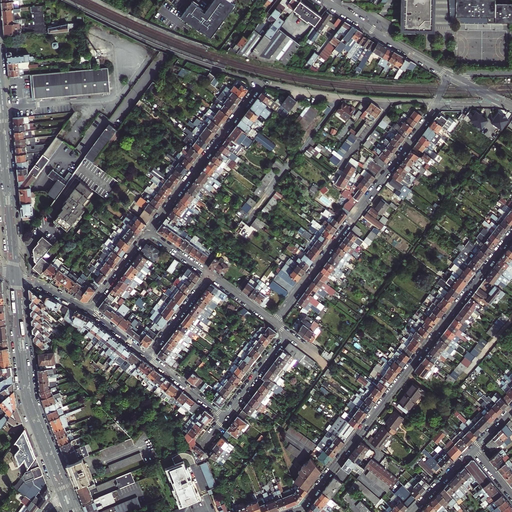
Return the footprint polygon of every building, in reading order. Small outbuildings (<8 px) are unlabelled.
[(2,7),(3,9),(19,8),(18,0),(17,0),(2,2),(2,7)] [(214,0),(212,3),(208,8),(206,11),(198,6),(196,5),(192,2),(190,5),(181,17),(185,20),(192,25),(193,26),(210,39),(211,38),(215,32),(218,28),(222,22),(231,11),(235,5),(232,3),(231,2),(232,0),(214,0)] [(299,0),(290,0),(289,2),(292,4),(288,9),(290,11),(289,12),(290,13),(294,8),(299,0)] [(315,23),(318,19),(321,15),(312,9),(313,7),(311,6),(310,5),(309,6),(301,0),(299,0),(294,8),(300,13),(299,14),(307,21),(308,20),(314,24),(315,23)] [(401,0),(401,33),(436,34),(436,0),(401,0)] [(457,0),(449,0),(451,24),(497,24),(497,23),(497,18),(457,17),(457,0)] [(497,23),(511,23),(511,4),(496,4),(496,0),(457,0),(457,17),(497,18),(497,23)] [(268,18),(268,20),(273,23),(266,32),(265,34),(271,38),(273,36),(279,28),(285,20),(283,18),(279,15),(285,7),(279,3),(268,18)] [(43,16),(39,16),(39,6),(33,7),(34,24),(44,24),(43,16)] [(3,14),(4,24),(20,22),(25,22),(25,19),(17,19),(14,20),(13,12),(16,11),(26,10),(26,7),(19,8),(3,9),(3,14)] [(326,11),(320,20),(324,23),(327,25),(331,28),(332,29),(339,19),(336,17),(333,21),(329,19),(332,15),(329,13),(326,11)] [(318,19),(315,23),(321,27),(322,25),(324,23),(320,20),(318,19)] [(262,29),(266,32),(273,23),(268,20),(261,28),(261,29),(262,30),(262,29)] [(48,26),(49,33),(59,32),(59,26),(58,23),(54,23),(54,21),(52,21),(53,25),(48,26)] [(344,21),(336,31),(339,33),(342,33),(344,35),(351,26),(346,23),(344,21)] [(5,30),(5,34),(13,33),(22,32),(22,25),(20,25),(20,22),(4,24),(5,30)] [(79,23),(74,23),(75,27),(69,27),(69,31),(85,29),(84,22),(79,23)] [(59,26),(59,32),(69,31),(69,27),(75,27),(74,23),(68,24),(59,26)] [(314,24),(312,28),(317,32),(321,27),(315,23),(314,24)] [(340,40),(328,56),(330,58),(336,50),(340,52),(341,51),(357,29),(354,27),(351,26),(344,35),(340,40)] [(300,43),(279,28),(273,36),(271,38),(265,34),(263,36),(260,33),(254,30),(248,39),(241,48),(240,49),(237,53),(238,54),(263,60),(284,65),(292,54),(300,43)] [(317,32),(312,28),(309,32),(314,36),(316,34),(317,32)] [(346,54),(361,34),(362,32),(359,31),(357,29),(341,51),(345,54),(346,54)] [(328,56),(340,40),(336,37),(339,33),(336,31),(336,32),(333,36),(331,38),(319,55),(325,60),(328,56)] [(311,40),(314,36),(309,32),(305,36),(308,38),(310,39),(311,40)] [(346,54),(351,58),(365,38),(365,37),(363,36),(361,34),(346,54)] [(240,40),(236,44),(241,48),(248,39),(243,35),(240,40)] [(361,54),(370,40),(368,39),(365,37),(365,38),(351,58),(350,59),(355,62),(361,54)] [(370,40),(361,54),(364,56),(363,57),(364,58),(359,67),(362,69),(370,55),(372,52),(372,51),(376,44),(373,42),(370,40)] [(374,52),(381,57),(382,57),(388,48),(385,46),(382,44),(378,42),(376,44),(372,51),(374,52)] [(384,67),(393,51),(391,50),(388,48),(382,57),(381,57),(378,63),(384,67)] [(29,54),(16,55),(12,56),(12,53),(12,52),(11,51),(7,52),(8,60),(8,63),(29,61),(35,60),(35,58),(34,58),(34,57),(33,56),(30,56),(29,54)] [(391,69),(399,54),(396,53),(393,51),(384,67),(382,71),(384,72),(387,67),(391,69)] [(319,55),(314,52),(307,62),(311,65),(319,55)] [(402,56),(399,54),(391,69),(394,71),(396,68),(398,69),(404,58),(402,56)] [(393,77),(398,77),(399,73),(402,69),(404,70),(406,67),(412,70),(416,64),(412,62),(408,60),(404,58),(398,69),(396,72),(393,77)] [(29,65),(29,61),(8,63),(8,68),(8,70),(24,68),(39,67),(38,64),(29,65)] [(170,73),(173,74),(179,67),(175,65),(170,73)] [(89,69),(31,74),(31,76),(33,76),(35,93),(33,93),(33,99),(40,99),(110,93),(108,67),(91,69),(89,69)] [(179,67),(173,74),(177,76),(183,68),(179,67)] [(24,68),(8,70),(9,75),(9,76),(24,75),(24,68)] [(177,76),(182,77),(187,70),(183,68),(177,76)] [(186,79),(186,77),(191,71),(187,70),(182,77),(186,79)] [(204,79),(210,84),(215,77),(209,73),(206,77),(204,79)] [(219,80),(215,77),(210,84),(214,86),(219,80)] [(234,86),(231,91),(241,99),(244,95),(247,91),(241,86),(238,89),(234,86)] [(241,99),(231,91),(227,88),(223,94),(224,95),(237,104),(239,102),(241,99)] [(258,98),(273,109),(276,111),(282,104),(282,103),(279,100),(276,103),(262,92),(260,95),(258,98)] [(198,100),(191,95),(189,98),(196,103),(198,100)] [(235,107),(237,104),(224,95),(221,100),(219,99),(218,100),(220,101),(232,111),(235,107)] [(288,108),(292,102),(286,97),(282,103),(282,104),(288,108)] [(254,103),(250,109),(258,115),(259,115),(262,111),(268,115),(273,109),(258,98),(254,103)] [(202,100),(200,102),(208,108),(210,106),(202,100)] [(294,104),(293,106),(296,108),(298,106),(303,110),(305,108),(308,104),(302,100),(301,103),(297,100),(294,104)] [(219,109),(228,116),(232,111),(220,101),(216,106),(218,108),(219,109)] [(308,104),(305,108),(308,110),(297,125),(305,131),(307,127),(309,124),(312,121),(314,118),(316,115),(318,112),(321,109),(324,105),(312,104),(310,102),(308,104)] [(346,121),(355,109),(352,106),(351,108),(349,106),(348,107),(344,103),(343,103),(337,111),(341,114),(340,116),(346,121)] [(371,103),(361,116),(363,118),(368,113),(370,115),(376,107),(374,105),(371,103)] [(376,107),(370,115),(375,118),(381,110),(378,108),(376,107)] [(224,121),(214,113),(208,108),(206,111),(208,112),(211,114),(208,118),(220,127),(222,124),(224,121)] [(215,112),(214,113),(224,121),(226,119),(228,116),(219,109),(217,113),(215,112)] [(245,114),(258,123),(264,128),(265,126),(261,123),(262,122),(256,117),(258,115),(250,109),(247,111),(245,114)] [(345,122),(346,121),(340,116),(341,114),(337,111),(335,113),(336,115),(345,122)] [(414,111),(410,118),(416,123),(421,117),(425,111),(414,111)] [(470,119),(482,126),(487,118),(476,111),(470,119)] [(498,126),(501,128),(507,118),(503,116),(504,115),(501,113),(501,114),(497,112),(491,122),(492,125),(495,127),(498,126)] [(458,119),(462,121),(464,119),(466,116),(462,113),(458,119)] [(256,126),(258,123),(245,114),(243,117),(241,119),(252,128),(254,124),(256,126)] [(449,116),(447,119),(441,114),(439,117),(437,115),(433,120),(441,126),(445,128),(448,130),(454,121),(453,120),(449,116)] [(220,127),(208,118),(205,115),(204,115),(202,118),(209,123),(207,127),(215,133),(217,130),(220,127)] [(382,121),(387,125),(391,120),(386,115),(382,121)] [(414,125),(416,123),(410,118),(408,117),(406,115),(402,120),(413,128),(414,125)] [(35,116),(13,118),(13,124),(14,125),(25,124),(29,123),(28,118),(35,118),(35,116)] [(215,133),(207,127),(196,118),(192,124),(211,138),(213,136),(215,133)] [(252,128),(241,119),(239,122),(237,125),(247,134),(255,139),(259,133),(252,128)] [(397,122),(397,123),(409,133),(411,130),(413,128),(402,120),(401,119),(398,123),(397,122)] [(366,120),(355,135),(358,138),(361,140),(370,128),(367,125),(369,122),(366,120)] [(441,126),(433,120),(429,126),(437,132),(441,126)] [(191,132),(207,144),(209,141),(211,138),(192,124),(189,121),(187,124),(193,129),(191,132)] [(384,130),(387,125),(382,121),(378,126),(384,130)] [(109,142),(117,132),(119,129),(115,126),(110,123),(85,158),(93,164),(98,157),(102,152),(106,147),(109,142)] [(397,126),(394,129),(405,138),(407,135),(409,133),(397,123),(396,125),(397,126)] [(249,147),(255,139),(247,133),(237,125),(233,130),(229,136),(242,146),(245,148),(247,145),(249,147)] [(430,142),(437,132),(429,126),(425,131),(421,135),(429,141),(430,142)] [(405,138),(394,129),(390,135),(401,143),(403,140),(405,138)] [(29,130),(14,132),(15,135),(15,139),(31,138),(31,130),(29,130)] [(374,131),(370,136),(376,140),(380,135),(374,131)] [(205,146),(207,144),(191,132),(189,135),(187,134),(186,135),(203,149),(205,146)] [(434,145),(441,135),(437,132),(430,142),(434,145)] [(259,133),(255,139),(271,152),(276,146),(259,133)] [(352,133),(349,136),(355,141),(358,138),(355,135),(352,133)] [(391,140),(389,142),(397,148),(399,145),(401,143),(390,135),(389,134),(386,136),(391,140)] [(201,151),(203,149),(186,135),(182,141),(190,147),(199,154),(201,151)] [(429,141),(421,135),(420,138),(418,140),(427,147),(428,146),(426,145),(429,141)] [(20,188),(31,187),(31,185),(63,141),(57,136),(48,147),(45,151),(43,154),(40,159),(34,166),(29,172),(19,186),(20,188)] [(236,155),(242,146),(229,136),(226,140),(222,145),(236,155)] [(376,140),(370,136),(367,140),(372,145),(376,147),(377,148),(379,146),(381,147),(379,150),(390,158),(392,155),(394,153),(386,147),(380,143),(379,142),(378,144),(375,142),(376,140)] [(15,144),(16,147),(36,145),(35,137),(31,138),(15,139),(15,144)] [(396,150),(397,148),(389,142),(384,138),(380,143),(386,147),(394,153),(396,150)] [(416,143),(414,146),(422,151),(423,150),(426,151),(428,148),(427,147),(418,140),(416,143)] [(372,145),(367,141),(363,146),(369,150),(372,145)] [(174,142),(172,144),(180,151),(178,153),(192,164),(194,161),(196,159),(183,149),(182,148),(178,145),(174,142)] [(36,145),(16,147),(16,153),(16,154),(41,152),(45,151),(48,147),(45,148),(45,144),(36,145)] [(320,144),(315,149),(319,153),(321,150),(325,153),(328,150),(320,144)] [(220,147),(218,150),(234,161),(238,156),(236,155),(222,145),(220,147)] [(316,157),(320,153),(311,146),(308,150),(313,154),(316,157)] [(417,156),(421,159),(429,164),(433,159),(429,156),(422,151),(414,146),(412,148),(411,150),(416,153),(418,151),(419,153),(417,156)] [(199,154),(190,147),(189,149),(185,147),(183,149),(196,159),(198,156),(199,154)] [(389,160),(390,158),(379,150),(377,148),(376,147),(372,152),(377,156),(379,157),(386,163),(389,160)] [(234,161),(218,150),(217,152),(215,155),(227,164),(233,168),(237,163),(234,161)] [(310,158),(313,154),(308,150),(304,154),(310,158)] [(343,158),(337,153),(335,151),(332,154),(333,155),(341,161),(343,158)] [(408,153),(406,156),(420,165),(421,163),(419,162),(421,159),(417,156),(410,151),(408,153)] [(41,152),(16,154),(17,160),(17,161),(28,160),(31,160),(30,158),(34,158),(33,154),(35,154),(41,154),(41,152)] [(173,158),(188,169),(190,167),(192,164),(178,153),(177,152),(173,158)] [(176,169),(184,175),(186,172),(188,169),(173,158),(167,154),(166,156),(173,161),(174,162),(172,165),(176,169)] [(211,159),(223,169),(227,164),(215,155),(213,157),(211,159)] [(341,161),(333,155),(329,160),(336,166),(341,161)] [(383,167),(386,163),(379,157),(377,156),(374,159),(371,157),(364,165),(358,161),(358,163),(358,165),(364,170),(366,171),(368,173),(374,177),(375,178),(379,173),(383,167)] [(420,165),(406,156),(405,158),(403,161),(417,171),(419,173),(421,174),(425,170),(420,165)] [(119,184),(119,182),(96,166),(93,164),(85,158),(73,174),(106,198),(108,196),(116,187),(119,184)] [(355,174),(356,175),(356,172),(357,170),(358,165),(358,163),(358,162),(351,158),(347,166),(345,168),(353,173),(355,174)] [(28,160),(17,161),(17,166),(18,168),(29,167),(28,166),(33,165),(34,166),(40,159),(35,159),(32,159),(32,163),(29,164),(28,160)] [(219,174),(223,169),(211,159),(209,162),(208,164),(211,167),(210,168),(215,171),(219,174)] [(278,160),(273,166),(279,171),(284,164),(278,160)] [(401,163),(399,165),(407,171),(408,172),(409,170),(414,174),(417,171),(403,161),(401,163)] [(182,177),(184,175),(176,169),(175,170),(172,168),(171,170),(168,167),(161,162),(160,164),(166,169),(169,172),(180,180),(182,177)] [(203,169),(216,179),(219,174),(215,171),(210,168),(211,167),(208,164),(205,167),(203,169)] [(406,179),(408,176),(405,174),(407,171),(399,165),(397,168),(395,171),(406,179)] [(154,176),(172,190),(174,187),(176,185),(166,177),(165,176),(163,175),(154,168),(150,173),(151,174),(154,176)] [(278,172),(271,168),(267,174),(273,178),(278,172)] [(344,170),(343,172),(351,177),(354,179),(355,179),(356,175),(355,174),(353,173),(345,168),(344,170)] [(221,183),(216,179),(203,169),(201,172),(199,175),(203,178),(203,179),(211,185),(214,181),(219,185),(221,183)] [(53,170),(48,176),(57,182),(64,187),(68,181),(65,179),(53,170)] [(357,170),(356,172),(358,174),(360,175),(361,176),(364,178),(371,183),(374,180),(375,178),(374,177),(368,173),(366,171),(364,170),(362,173),(357,170)] [(393,173),(391,176),(400,182),(406,187),(411,182),(406,179),(395,171),(393,173)] [(405,174),(408,176),(406,179),(408,180),(411,182),(415,177),(408,172),(407,171),(405,174)] [(27,173),(18,174),(19,182),(19,186),(29,172),(28,172),(27,173)] [(169,172),(166,177),(176,185),(178,182),(180,180),(169,172)] [(353,184),(354,179),(351,177),(343,172),(342,174),(340,176),(349,181),(353,184)] [(358,174),(355,179),(358,181),(360,183),(368,188),(370,186),(371,183),(364,178),(361,176),(360,175),(358,174)] [(197,178),(195,180),(210,192),(213,187),(211,185),(203,179),(203,178),(199,175),(197,178)] [(150,180),(153,183),(169,194),(171,192),(172,190),(154,176),(150,180)] [(340,177),(338,180),(347,185),(346,185),(348,187),(352,189),(353,185),(353,184),(349,181),(340,176),(340,177)] [(271,181),(265,177),(261,182),(267,186),(271,181)] [(394,194),(402,200),(410,190),(406,187),(393,177),(391,180),(388,184),(397,190),(394,194)] [(366,191),(368,188),(360,183),(360,184),(357,182),(358,181),(355,179),(354,179),(353,184),(353,185),(364,194),(366,191)] [(210,192),(195,180),(193,183),(192,185),(195,188),(194,189),(203,194),(204,193),(205,194),(206,193),(211,197),(213,194),(210,192)] [(347,185),(338,180),(337,181),(336,184),(337,184),(336,186),(338,187),(339,186),(341,187),(344,189),(346,185),(347,185)] [(48,194),(55,199),(64,187),(57,182),(48,194)] [(263,191),(267,186),(261,182),(257,187),(258,188),(263,191)] [(81,183),(71,195),(72,195),(64,205),(65,205),(63,208),(64,209),(58,217),(59,217),(54,222),(60,227),(61,226),(68,232),(73,226),(74,227),(82,217),(81,216),(85,211),(83,209),(90,200),(89,199),(94,193),(81,183)] [(169,194),(153,183),(150,188),(165,199),(167,197),(169,194)] [(195,188),(192,185),(189,188),(187,191),(199,199),(203,194),(194,189),(195,188)] [(349,195),(348,198),(350,200),(346,203),(343,208),(349,213),(359,200),(364,194),(353,185),(352,189),(350,192),(349,195)] [(144,191),(147,194),(161,204),(163,202),(165,199),(150,188),(148,186),(144,191)] [(325,186),(320,190),(324,194),(328,190),(325,186)] [(264,192),(263,191),(258,188),(254,193),(260,197),(264,192)] [(393,194),(385,188),(383,191),(382,193),(390,199),(393,194)] [(187,199),(196,206),(197,204),(200,206),(201,205),(204,207),(206,204),(199,199),(187,191),(186,193),(184,195),(188,198),(187,199)] [(21,205),(22,216),(33,215),(31,192),(20,193),(21,205)] [(279,202),(283,197),(277,192),(274,197),(279,202)] [(161,204),(147,194),(143,199),(157,209),(159,207),(161,204)] [(180,201),(194,212),(198,214),(200,212),(195,208),(196,206),(187,199),(188,198),(184,195),(182,198),(180,201)] [(251,197),(246,203),(252,207),(256,202),(251,197)] [(274,197),(269,202),(275,207),(279,202),(274,197)] [(138,218),(146,224),(152,216),(157,209),(143,199),(141,198),(137,203),(144,209),(138,218)] [(389,205),(381,200),(377,204),(373,209),(379,214),(381,215),(389,205)] [(176,206),(189,215),(191,213),(193,214),(194,212),(180,201),(178,203),(176,206)] [(511,211),(510,210),(507,208),(498,201),(495,206),(496,208),(499,204),(503,208),(505,209),(502,212),(511,219),(511,211)] [(269,202),(265,208),(270,212),(275,207),(269,202)] [(248,213),(252,207),(246,203),(242,208),(248,213)] [(174,208),(172,210),(182,218),(186,221),(189,223),(193,218),(189,215),(176,206),(174,208)] [(501,215),(499,218),(510,225),(511,223),(511,222),(511,219),(502,212),(501,211),(496,208),(495,206),(491,212),(493,213),(494,214),(497,211),(501,215)] [(242,208),(241,208),(237,213),(244,219),(248,213),(242,208)] [(262,215),(266,217),(270,212),(265,208),(261,213),(262,215)] [(343,208),(340,210),(342,212),(338,217),(335,214),(333,215),(334,216),(333,218),(341,224),(345,219),(349,213),(343,208)] [(373,209),(371,208),(369,210),(367,213),(384,225),(388,220),(382,216),(381,218),(378,215),(379,214),(373,209)] [(182,218),(172,210),(170,213),(168,215),(171,218),(173,219),(177,222),(182,226),(186,221),(182,218)] [(339,226),(341,224),(333,218),(334,216),(333,215),(328,211),(326,210),(323,213),(322,213),(321,214),(326,216),(325,218),(324,220),(337,230),(339,226)] [(380,231),(384,225),(367,213),(365,216),(363,218),(380,231)] [(510,225),(499,218),(494,214),(493,213),(491,216),(494,219),(493,220),(506,230),(508,228),(510,225)] [(162,234),(170,223),(168,221),(171,218),(168,215),(163,223),(157,231),(162,234)] [(135,216),(131,221),(142,229),(144,226),(146,224),(138,218),(135,216)] [(324,223),(321,226),(333,235),(335,232),(337,230),(324,220),(325,218),(322,216),(319,219),(324,223)] [(261,229),(264,224),(257,218),(253,223),(254,223),(261,229)] [(131,220),(127,225),(139,234),(141,231),(142,229),(131,221),(131,220)] [(506,230),(493,220),(490,224),(485,220),(483,221),(502,236),(504,233),(506,230)] [(139,234),(127,225),(123,222),(121,221),(120,222),(124,225),(126,226),(123,231),(126,233),(130,236),(130,237),(134,240),(136,237),(139,234)] [(171,221),(170,223),(162,234),(164,236),(166,238),(175,226),(171,223),(172,222),(171,221)] [(502,236),(483,221),(481,224),(485,226),(483,228),(498,241),(500,238),(502,236)] [(314,222),(311,227),(329,240),(331,238),(333,235),(321,226),(314,222)] [(261,229),(254,223),(252,226),(259,232),(261,229)] [(170,240),(178,229),(179,228),(175,225),(175,226),(166,238),(168,239),(170,240)] [(323,248),(325,246),(317,240),(314,237),(311,241),(309,240),(312,236),(301,227),(297,233),(307,241),(310,243),(321,251),(323,248)] [(327,243),(329,240),(311,227),(309,230),(316,235),(314,238),(317,240),(325,246),(327,243)] [(374,227),(371,231),(376,236),(379,231),(374,227)] [(498,241),(483,228),(479,234),(495,245),(496,243),(498,241)] [(180,230),(178,229),(170,240),(173,242),(175,244),(184,231),(184,230),(182,229),(181,230),(180,229),(180,230)] [(126,233),(123,231),(120,235),(118,233),(114,231),(113,232),(130,245),(132,242),(134,240),(130,237),(130,236),(126,233)] [(179,247),(187,235),(188,234),(184,231),(175,244),(177,245),(179,247)] [(128,248),(130,245),(113,232),(112,233),(115,235),(116,236),(112,241),(117,244),(126,251),(128,248)] [(356,236),(350,232),(348,234),(346,237),(358,245),(359,247),(363,241),(358,238),(356,236)] [(47,252),(55,243),(44,233),(39,239),(40,240),(38,242),(34,246),(34,251),(33,251),(34,253),(34,254),(35,254),(35,260),(37,261),(38,260),(41,257),(42,257),(47,252)] [(495,245),(479,234),(475,238),(477,240),(491,250),(493,248),(495,245)] [(192,239),(187,235),(179,247),(182,248),(184,250),(192,239)] [(358,245),(346,237),(344,239),(342,242),(354,251),(357,253),(359,250),(356,248),(358,245)] [(372,241),(367,237),(365,239),(363,241),(369,246),(372,241)] [(197,242),(192,239),(184,250),(186,252),(189,253),(196,243),(197,242)] [(472,245),(473,246),(487,256),(489,253),(491,250),(477,240),(475,243),(470,239),(468,242),(472,245)] [(307,241),(303,246),(307,249),(317,256),(319,254),(321,251),(310,243),(307,241)] [(354,251),(342,242),(340,244),(338,247),(350,256),(354,251)] [(487,256),(473,246),(471,248),(470,247),(472,245),(468,242),(464,247),(470,251),(483,261),(485,258),(487,256)] [(116,253),(107,246),(106,245),(103,243),(101,246),(102,247),(100,250),(104,252),(117,262),(119,260),(121,257),(116,253)] [(193,256),(200,247),(196,243),(189,253),(191,255),(193,256)] [(126,251),(117,244),(115,246),(112,244),(110,246),(108,245),(107,246),(116,253),(121,257),(123,254),(126,251)] [(313,262),(303,254),(297,250),(290,244),(286,249),(298,258),(309,266),(311,264),(313,262)] [(151,245),(150,247),(148,245),(143,251),(146,253),(145,254),(154,261),(161,252),(156,249),(151,245)] [(203,263),(207,258),(211,252),(209,250),(211,247),(209,245),(206,248),(205,250),(198,260),(201,262),(203,263)] [(198,260),(205,250),(200,247),(193,256),(196,258),(198,260)] [(337,249),(335,252),(346,260),(349,257),(350,257),(351,256),(350,256),(338,247),(337,249)] [(315,259),(317,256),(306,249),(304,252),(303,254),(313,262),(315,259)] [(472,258),(471,260),(479,266),(481,264),(483,261),(470,251),(468,254),(472,258)] [(39,278),(44,271),(51,264),(47,260),(51,255),(47,252),(42,257),(41,257),(38,260),(37,261),(33,265),(37,268),(41,271),(38,275),(35,274),(34,275),(39,278)] [(117,262),(104,252),(100,257),(113,267),(115,265),(117,262)] [(333,254),(331,257),(343,266),(345,262),(346,263),(347,261),(346,260),(335,252),(333,254)] [(502,257),(501,258),(511,265),(511,257),(505,252),(504,255),(502,257)] [(460,253),(456,258),(474,272),(477,269),(479,266),(471,260),(460,253)] [(138,257),(136,259),(146,266),(150,261),(140,254),(139,255),(138,257)] [(102,261),(100,264),(110,271),(112,269),(113,267),(100,257),(99,259),(102,261)] [(327,262),(339,270),(343,266),(331,257),(329,259),(327,262)] [(53,278),(60,269),(54,264),(57,259),(56,258),(51,264),(44,271),(49,275),(53,278)] [(225,276),(232,265),(230,263),(228,266),(223,262),(224,260),(221,258),(219,260),(215,258),(212,262),(209,267),(212,270),(216,273),(218,271),(225,276)] [(300,264),(298,266),(306,271),(307,269),(309,266),(298,258),(297,259),(298,260),(297,261),(300,264)] [(474,272),(456,258),(452,263),(463,271),(462,272),(466,274),(471,277),(473,274),(474,272)] [(511,265),(501,258),(499,260),(497,263),(511,273),(511,265)] [(60,269),(63,265),(63,264),(57,259),(54,264),(60,269)] [(146,266),(136,259),(134,261),(132,264),(140,270),(142,268),(148,273),(151,270),(147,267),(146,266)] [(171,264),(175,267),(179,261),(175,259),(171,264)] [(298,266),(290,259),(289,261),(290,261),(289,263),(292,265),(290,268),(301,277),(304,274),(306,271),(298,266)] [(110,271),(100,264),(98,262),(94,266),(107,276),(109,273),(110,271)] [(325,264),(324,267),(339,279),(343,274),(339,270),(327,262),(325,264)] [(463,271),(452,263),(448,269),(467,282),(469,279),(471,277),(466,274),(462,272),(463,271)] [(511,278),(511,273),(497,263),(496,265),(494,267),(509,279),(510,280),(511,278)] [(130,267),(128,269),(141,279),(142,278),(141,276),(143,273),(140,270),(132,264),(130,267)] [(58,284),(60,285),(71,271),(63,265),(60,269),(53,278),(57,281),(56,282),(58,284)] [(301,277),(290,268),(286,265),(282,271),(298,282),(299,280),(300,278),(301,277)] [(93,266),(90,270),(98,276),(95,280),(101,284),(104,280),(107,276),(94,266),(93,266)] [(339,279),(324,267),(322,269),(320,272),(329,279),(339,286),(343,281),(339,279)] [(492,270),(490,272),(506,285),(508,283),(507,282),(509,279),(494,267),(492,270)] [(165,272),(159,268),(156,273),(159,276),(161,277),(162,276),(165,272)] [(201,277),(188,268),(184,274),(196,283),(198,280),(201,277)] [(141,279),(128,269),(126,271),(125,274),(136,283),(139,279),(140,280),(141,279)] [(467,282),(448,269),(444,274),(449,277),(453,281),(454,281),(458,284),(462,288),(465,285),(467,282)] [(70,290),(79,277),(71,271),(60,285),(62,287),(64,288),(66,287),(70,290)] [(298,282),(282,271),(277,276),(293,288),(298,282)] [(329,279),(320,272),(318,274),(316,277),(326,284),(329,279)] [(506,285),(490,272),(488,275),(486,277),(491,281),(493,283),(498,287),(500,284),(504,288),(506,285)] [(75,294),(85,281),(88,277),(83,273),(79,277),(70,290),(72,292),(75,294)] [(123,276),(121,279),(134,289),(137,284),(136,283),(125,274),(123,276)] [(181,278),(185,281),(184,283),(192,289),(194,286),(196,283),(184,274),(181,278)] [(168,281),(162,276),(161,277),(158,281),(165,285),(168,281)] [(326,284),(316,277),(314,280),(312,282),(326,292),(331,296),(335,291),(329,286),(328,285),(326,284)] [(453,281),(449,277),(445,282),(459,293),(460,291),(461,289),(462,288),(458,284),(454,281),(453,281)] [(192,289),(184,283),(180,279),(178,278),(173,284),(174,285),(176,286),(187,295),(189,292),(190,290),(192,289)] [(119,281),(117,284),(130,294),(134,289),(121,279),(119,281)] [(459,293),(445,282),(441,279),(437,284),(441,287),(455,298),(457,295),(459,293)] [(242,291),(249,296),(261,282),(258,280),(255,283),(251,280),(245,288),(242,291)] [(82,294),(90,284),(85,281),(75,294),(75,295),(76,295),(75,297),(78,298),(81,299),(83,295),(82,294)] [(254,300),(263,289),(260,286),(263,283),(261,282),(249,296),(252,298),(254,300)] [(326,292),(312,282),(310,285),(308,287),(322,297),(326,292)] [(91,283),(90,284),(82,294),(83,295),(81,299),(85,302),(88,301),(92,296),(96,290),(98,287),(93,283),(91,283)] [(288,294),(273,283),(269,288),(284,300),(288,294)] [(475,292),(491,304),(498,295),(500,292),(502,290),(498,287),(493,283),(492,285),(494,287),(490,292),(492,293),(490,296),(479,287),(477,289),(476,291),(475,292)] [(130,294),(117,284),(115,286),(113,289),(119,293),(126,299),(130,294)] [(209,287),(207,289),(221,300),(223,301),(227,295),(223,292),(211,284),(209,287)] [(254,300),(264,307),(267,304),(270,300),(262,295),(268,287),(265,285),(263,289),(254,300)] [(187,295),(176,286),(173,290),(172,288),(171,290),(176,293),(176,294),(179,297),(180,296),(184,299),(185,297),(187,295)] [(33,300),(45,310),(46,309),(45,308),(47,306),(48,307),(49,305),(39,296),(29,287),(30,292),(30,298),(33,300)] [(307,290),(305,292),(318,302),(320,299),(324,303),(326,300),(322,297),(308,287),(307,290)] [(455,298),(441,287),(437,292),(438,293),(451,303),(453,300),(455,298)] [(169,288),(165,293),(180,304),(182,302),(184,299),(180,296),(179,297),(176,294),(176,293),(171,290),(169,288)] [(113,289),(111,292),(116,297),(119,293),(113,289)] [(221,300),(207,289),(205,292),(203,294),(218,304),(221,300)] [(301,297),(320,311),(324,306),(318,302),(305,292),(303,295),(301,297)] [(477,301),(479,303),(481,300),(487,305),(485,307),(487,309),(491,304),(475,292),(474,293),(473,295),(471,297),(477,301)] [(50,298),(40,293),(39,296),(49,305),(56,312),(61,303),(50,298)] [(180,304),(165,293),(161,299),(175,310),(178,307),(180,304)] [(451,303),(438,293),(434,298),(447,308),(449,305),(451,303)] [(200,298),(214,309),(218,304),(203,294),(202,296),(200,298)] [(434,298),(429,294),(425,300),(430,303),(431,302),(436,306),(444,312),(445,310),(447,308),(434,298)] [(108,296),(99,308),(100,310),(101,312),(103,313),(110,305),(113,301),(108,296)] [(320,311),(301,297),(299,300),(297,302),(303,307),(300,311),(303,313),(305,315),(308,312),(307,311),(309,308),(318,314),(320,311)] [(475,309),(479,303),(477,301),(471,297),(469,300),(467,303),(475,309)] [(134,305),(141,310),(143,307),(146,303),(139,298),(138,300),(134,305)] [(198,301),(196,303),(211,314),(214,309),(200,298),(198,301)] [(174,312),(175,310),(161,299),(157,304),(164,309),(167,312),(168,311),(172,314),(174,312)] [(31,306),(34,309),(45,318),(51,324),(54,322),(46,315),(48,313),(45,310),(33,300),(31,303),(31,305),(31,306)] [(444,312),(436,306),(434,308),(424,301),(422,304),(427,308),(440,318),(444,312)] [(153,308),(153,309),(168,320),(170,317),(172,314),(168,311),(167,312),(164,309),(157,304),(157,303),(153,308)] [(211,314),(196,303),(195,306),(193,308),(207,318),(211,314)] [(477,310),(475,309),(467,303),(465,305),(463,308),(474,315),(477,318),(481,313),(477,310)] [(107,316),(111,319),(120,308),(116,304),(113,307),(110,305),(103,313),(107,316)] [(120,308),(110,319),(114,322),(118,325),(130,309),(123,304),(121,306),(120,308)] [(63,318),(69,307),(65,305),(60,315),(61,316),(63,318)] [(80,312),(69,307),(63,318),(71,325),(72,324),(79,328),(77,330),(80,332),(80,331),(91,318),(91,317),(80,312)] [(244,316),(248,311),(244,307),(239,313),(244,316)] [(207,318),(193,308),(191,310),(189,313),(201,321),(204,323),(207,318)] [(424,313),(426,315),(436,323),(438,320),(440,318),(427,308),(424,313)] [(470,320),(474,315),(463,308),(462,310),(460,313),(470,320)] [(35,317),(48,329),(50,326),(44,321),(43,321),(42,321),(45,318),(34,309),(32,311),(32,313),(32,315),(35,317)] [(168,320),(153,309),(150,313),(153,314),(150,318),(153,321),(162,328),(165,324),(168,320)] [(416,312),(414,314),(432,328),(434,325),(436,323),(426,315),(424,317),(420,313),(419,315),(416,312)] [(121,327),(125,330),(136,316),(132,313),(126,320),(124,318),(118,325),(121,327)] [(187,315),(185,318),(201,330),(203,327),(202,326),(199,323),(201,321),(189,313),(187,315)] [(303,313),(301,315),(305,318),(302,322),(303,323),(300,327),(298,325),(296,328),(294,331),(303,338),(314,322),(313,321),(305,315),(303,313)] [(460,313),(456,317),(471,329),(475,324),(470,320),(460,313)] [(499,318),(505,323),(509,318),(503,313),(499,318)] [(416,323),(417,324),(428,333),(430,330),(432,328),(414,314),(413,316),(418,320),(416,323)] [(46,330),(48,329),(35,317),(34,319),(33,320),(33,322),(33,324),(36,326),(46,336),(48,336),(50,333),(46,330)] [(471,329),(456,317),(454,320),(452,322),(466,333),(467,334),(471,329)] [(86,333),(96,321),(93,319),(91,318),(80,331),(82,332),(83,330),(86,333)] [(135,318),(125,330),(129,333),(132,336),(136,332),(142,324),(135,318)] [(183,321),(181,323),(195,334),(198,336),(203,331),(201,330),(185,318),(183,321)] [(499,318),(495,323),(501,328),(505,323),(499,318)] [(416,323),(411,319),(407,324),(410,327),(412,328),(413,329),(417,324),(416,323)] [(99,324),(96,321),(86,333),(85,335),(84,336),(86,338),(88,337),(89,335),(93,338),(102,326),(99,324)] [(148,346),(162,328),(153,321),(149,327),(150,328),(152,326),(157,330),(155,332),(150,328),(146,333),(139,342),(142,344),(145,347),(148,346)] [(314,322),(303,338),(312,344),(316,339),(312,336),(320,326),(314,322)] [(450,325),(448,327),(460,337),(465,341),(467,338),(464,336),(466,333),(452,322),(450,325)] [(195,334),(181,323),(179,326),(178,328),(192,338),(195,334)] [(265,323),(259,330),(271,339),(274,335),(276,336),(277,338),(280,334),(265,323)] [(501,328),(495,323),(491,328),(496,333),(501,328)] [(428,333),(417,324),(413,329),(424,338),(426,335),(428,333)] [(0,331),(1,337),(0,337),(0,341),(10,340),(8,325),(0,325),(0,331)] [(136,332),(132,336),(135,339),(139,342),(146,333),(148,330),(150,328),(149,327),(146,325),(139,334),(136,332)] [(45,338),(46,336),(36,326),(34,329),(34,330),(34,332),(37,334),(47,343),(49,341),(45,338)] [(96,344),(98,342),(107,330),(105,328),(102,326),(93,338),(96,341),(95,342),(96,344)] [(424,338),(413,329),(412,328),(409,331),(408,330),(405,327),(403,329),(421,342),(423,340),(424,338)] [(460,337),(448,327),(447,330),(445,332),(457,342),(460,337)] [(192,338),(178,328),(176,330),(174,332),(184,340),(187,337),(191,340),(192,338)] [(492,337),(496,333),(491,328),(486,333),(492,337)] [(408,335),(405,338),(417,347),(419,345),(421,342),(403,329),(402,331),(408,335)] [(102,345),(112,334),(109,332),(107,330),(98,342),(102,345)] [(271,339),(259,330),(254,337),(266,346),(269,342),(271,339)] [(184,340),(174,332),(173,335),(171,337),(185,347),(188,343),(184,340)] [(457,342),(445,332),(443,335),(441,337),(455,348),(459,343),(457,342)] [(35,339),(35,341),(46,351),(47,351),(49,351),(49,348),(50,347),(47,343),(37,334),(34,337),(35,339)] [(100,353),(103,355),(106,351),(107,349),(117,338),(114,336),(112,334),(102,345),(105,347),(100,353)] [(402,344),(403,344),(413,352),(417,347),(405,338),(400,334),(398,336),(402,339),(405,341),(402,344)] [(266,346),(254,337),(252,335),(250,337),(252,338),(248,343),(261,352),(264,349),(266,346)] [(185,347),(171,337),(169,339),(168,341),(178,349),(180,347),(182,349),(188,353),(190,351),(185,347)] [(455,348),(441,337),(439,339),(438,341),(437,343),(451,354),(453,355),(457,350),(456,349),(455,348)] [(106,351),(111,355),(112,353),(122,342),(119,340),(117,338),(107,349),(106,351)] [(482,338),(478,342),(484,347),(488,342),(482,338)] [(176,351),(178,349),(168,341),(166,343),(164,345),(177,355),(183,359),(184,358),(178,353),(176,351)] [(109,362),(111,364),(115,360),(115,359),(117,357),(126,345),(124,343),(122,342),(112,353),(111,355),(110,356),(113,358),(109,362)] [(247,342),(243,349),(256,359),(259,356),(261,352),(248,343),(247,342)] [(287,346),(297,353),(300,349),(290,342),(289,344),(287,346)] [(484,347),(478,342),(474,347),(480,352),(484,347)] [(451,354),(437,343),(435,345),(433,347),(447,358),(451,354)] [(413,352),(403,344),(401,347),(403,348),(402,351),(409,357),(411,355),(413,352)] [(105,372),(107,374),(116,363),(118,360),(122,364),(124,361),(132,350),(130,348),(126,345),(117,357),(115,359),(115,360),(111,364),(105,372)] [(176,356),(177,355),(164,345),(163,347),(161,350),(171,357),(173,354),(176,356)] [(286,347),(285,349),(294,356),(297,353),(287,346),(286,347)] [(389,349),(392,352),(406,362),(408,360),(409,357),(402,351),(398,348),(396,351),(391,346),(389,349)] [(430,352),(444,362),(447,358),(433,347),(432,349),(430,352)] [(474,347),(470,352),(476,356),(480,352),(474,347)] [(13,366),(11,348),(0,348),(0,360),(1,368),(13,366)] [(333,355),(319,348),(316,353),(330,361),(333,355)] [(238,356),(240,357),(251,365),(254,362),(256,359),(243,349),(238,355),(238,356)] [(294,356),(285,349),(282,352),(280,355),(291,364),(295,359),(296,360),(297,358),(294,356)] [(297,358),(301,361),(306,354),(300,349),(297,353),(294,356),(297,358)] [(120,365),(124,368),(125,366),(127,368),(132,363),(131,362),(134,358),(135,359),(138,355),(136,353),(132,350),(124,361),(122,364),(120,365)] [(171,357),(161,350),(160,352),(158,354),(158,355),(157,356),(158,357),(171,367),(173,363),(170,361),(172,358),(171,357)] [(472,361),(476,356),(470,352),(469,351),(465,356),(466,357),(472,361)] [(406,362),(392,352),(388,357),(390,359),(402,367),(404,365),(406,362)] [(440,367),(444,362),(430,352),(428,354),(427,356),(435,363),(440,367)] [(50,353),(47,354),(39,354),(40,359),(40,364),(55,363),(54,353),(50,353)] [(301,361),(306,365),(311,358),(306,354),(301,361)] [(131,368),(134,371),(135,370),(144,359),(141,357),(138,355),(135,359),(134,358),(131,362),(132,363),(127,368),(126,370),(129,372),(131,368)] [(291,364),(280,355),(277,359),(275,362),(287,371),(288,370),(287,369),(291,364)] [(237,358),(239,359),(235,364),(246,372),(249,369),(251,365),(240,357),(238,356),(237,358)] [(434,365),(435,363),(427,356),(425,359),(423,361),(434,370),(436,371),(439,368),(434,365)] [(381,359),(385,362),(398,372),(400,370),(402,367),(390,359),(389,361),(383,357),(381,359)] [(466,357),(462,362),(467,366),(472,361),(466,357)] [(306,365),(312,369),(314,366),(315,364),(317,362),(311,358),(306,365)] [(148,363),(144,359),(135,370),(140,374),(141,373),(146,377),(153,367),(148,363)] [(198,367),(201,369),(207,362),(204,360),(198,367)] [(419,366),(416,370),(424,377),(425,376),(428,378),(434,370),(423,361),(419,366)] [(287,371),(275,362),(273,365),(270,368),(281,377),(285,372),(286,372),(287,371)] [(398,372),(385,362),(382,366),(378,363),(378,364),(394,377),(396,375),(398,372)] [(464,371),(467,366),(462,362),(458,366),(464,371)] [(235,364),(231,370),(241,378),(244,375),(246,372),(235,364)] [(374,369),(378,373),(390,382),(392,380),(394,377),(378,364),(374,369)] [(0,382),(14,374),(14,370),(13,366),(1,368),(0,368),(0,382)] [(460,375),(464,371),(458,366),(454,370),(460,375)] [(146,383),(149,385),(150,384),(160,372),(157,370),(153,367),(146,377),(144,378),(143,379),(147,382),(146,383)] [(281,377),(270,368),(268,371),(265,374),(280,385),(284,379),(281,377)] [(328,368),(324,373),(330,377),(334,372),(328,368)] [(241,378),(231,370),(229,369),(224,375),(226,377),(236,385),(239,382),(241,378)] [(141,382),(144,378),(146,377),(141,373),(140,374),(135,370),(131,374),(141,382)] [(451,375),(456,379),(460,375),(454,370),(451,375)] [(160,385),(166,377),(163,374),(160,372),(150,384),(149,385),(147,388),(150,391),(153,386),(156,389),(160,385)] [(203,392),(208,385),(193,373),(191,375),(187,380),(195,386),(200,380),(204,383),(200,390),(201,391),(203,392)] [(375,378),(387,387),(389,385),(390,382),(378,373),(375,378)] [(451,385),(456,379),(451,375),(449,373),(447,375),(449,377),(446,380),(451,385)] [(0,392),(15,382),(15,378),(14,374),(0,382),(0,392)] [(57,374),(54,374),(49,375),(49,374),(43,375),(43,376),(39,376),(39,379),(39,382),(49,381),(49,378),(54,377),(58,377),(57,374)] [(280,385),(265,374),(264,376),(263,377),(266,380),(263,383),(275,391),(279,395),(284,388),(280,385)] [(371,383),(366,379),(361,375),(357,381),(367,388),(379,397),(381,395),(383,392),(373,385),(372,386),(370,385),(371,383)] [(160,385),(155,390),(162,396),(172,382),(169,380),(166,377),(160,385)] [(236,385),(226,377),(225,378),(226,379),(224,380),(226,382),(223,386),(231,392),(234,388),(236,385)] [(368,378),(366,379),(371,383),(373,385),(383,392),(385,389),(387,387),(375,378),(373,381),(368,378)] [(511,387),(505,381),(503,379),(501,382),(504,385),(502,387),(508,393),(511,396),(511,387)] [(40,392),(56,386),(59,386),(59,384),(56,384),(56,380),(55,380),(49,381),(39,382),(40,387),(40,392)] [(228,395),(231,392),(223,386),(221,384),(220,383),(217,381),(215,384),(213,383),(211,386),(212,388),(214,389),(215,389),(226,398),(228,395)] [(15,382),(0,392),(0,398),(2,397),(5,400),(16,390),(16,386),(15,382)] [(169,392),(170,393),(174,396),(177,398),(183,391),(177,386),(172,382),(162,396),(164,398),(169,392)] [(406,393),(416,400),(421,394),(424,397),(428,392),(414,382),(410,387),(406,393)] [(275,391),(263,383),(261,386),(258,389),(270,398),(275,391)] [(57,389),(56,386),(40,392),(41,395),(43,398),(56,393),(55,391),(56,390),(56,389),(57,389)] [(211,399),(221,406),(223,404),(224,402),(223,401),(226,398),(215,389),(214,389),(212,388),(210,386),(210,387),(212,389),(210,391),(214,395),(211,399)] [(359,390),(361,392),(375,402),(377,400),(379,397),(367,388),(364,391),(360,388),(359,390)] [(256,392),(254,395),(266,405),(271,399),(270,398),(258,389),(256,392)] [(5,407),(17,397),(16,390),(5,400),(2,403),(5,407)] [(181,406),(189,396),(186,393),(183,391),(177,398),(174,401),(181,406)] [(44,402),(45,406),(61,400),(67,397),(66,395),(62,396),(60,392),(56,393),(43,398),(44,402)] [(169,392),(164,398),(168,401),(171,397),(173,403),(177,398),(169,392)] [(375,402),(361,392),(359,394),(357,392),(355,394),(360,398),(372,407),(373,405),(375,402)] [(416,400),(406,393),(402,397),(399,401),(400,402),(397,405),(408,414),(411,411),(409,409),(416,400)] [(504,409),(494,399),(492,402),(489,399),(490,399),(485,394),(484,395),(481,393),(480,394),(486,400),(500,414),(502,412),(504,409)] [(509,404),(503,399),(502,397),(500,399),(495,395),(493,393),(490,395),(494,399),(504,409),(507,407),(509,404)] [(511,401),(511,396),(508,393),(503,399),(509,404),(511,402),(511,401)] [(251,398),(249,401),(258,409),(262,412),(267,406),(266,405),(254,395),(251,398)] [(190,408),(196,401),(192,398),(189,396),(181,406),(179,409),(185,414),(186,413),(190,408)] [(0,426),(3,429),(10,420),(19,407),(18,402),(17,397),(5,407),(1,410),(5,417),(0,421),(0,426)] [(105,407),(96,397),(94,399),(94,400),(103,409),(105,407)] [(372,407),(360,398),(356,404),(367,413),(370,410),(372,407)] [(46,410),(47,413),(61,408),(63,407),(61,400),(45,406),(46,410)] [(356,404),(351,400),(347,405),(352,409),(364,418),(366,415),(367,413),(356,404)] [(482,404),(486,408),(496,418),(498,416),(500,414),(486,400),(482,404)] [(194,412),(200,404),(196,401),(190,408),(194,412)] [(258,409),(249,401),(246,405),(243,408),(249,413),(252,415),(254,411),(255,412),(258,409)] [(19,407),(10,420),(16,424),(24,422),(22,415),(19,408),(19,407)] [(49,417),(50,420),(73,411),(72,409),(70,410),(63,413),(61,408),(47,413),(47,414),(49,417)] [(484,411),(482,413),(492,422),(494,420),(496,418),(486,408),(484,411)] [(73,411),(50,420),(52,426),(54,431),(64,427),(68,426),(65,418),(80,412),(78,409),(73,411)] [(196,413),(197,414),(207,423),(210,419),(211,420),(213,418),(214,416),(206,409),(202,413),(201,412),(199,414),(197,412),(196,413)] [(348,412),(347,413),(360,423),(362,420),(364,418),(352,409),(350,412),(349,413),(348,412)] [(484,431),(472,420),(470,418),(468,420),(458,410),(455,414),(464,422),(479,436),(481,433),(484,431)] [(360,423),(347,413),(345,411),(341,416),(356,428),(358,425),(360,423)] [(386,428),(392,432),(404,417),(396,411),(391,417),(387,423),(389,425),(386,428)] [(472,420),(484,431),(488,426),(492,422),(482,413),(481,411),(472,420)] [(195,412),(191,417),(192,418),(193,419),(203,428),(205,425),(207,423),(197,414),(196,413),(195,412)] [(238,415),(233,422),(241,428),(244,430),(250,424),(238,415)] [(329,430),(345,442),(356,428),(341,416),(340,415),(329,430)] [(191,417),(187,423),(188,423),(190,424),(200,432),(202,430),(203,428),(193,419),(192,418),(191,417)] [(122,428),(117,422),(112,424),(119,431),(122,428)] [(241,428),(233,422),(230,425),(228,429),(237,436),(240,432),(239,431),(241,428)] [(479,436),(464,422),(461,425),(469,432),(467,433),(467,434),(470,437),(471,437),(475,440),(477,438),(479,436)] [(197,436),(200,432),(190,424),(188,423),(187,423),(184,427),(196,438),(197,436)] [(290,428),(288,431),(314,450),(315,449),(318,445),(292,425),(290,428)] [(511,432),(506,425),(504,426),(503,428),(501,430),(507,437),(511,432)] [(370,441),(381,449),(393,433),(392,432),(386,428),(384,426),(375,438),(374,437),(373,436),(370,441)] [(445,426),(442,430),(447,435),(449,436),(452,433),(445,426)] [(57,438),(73,432),(72,431),(71,431),(70,430),(66,431),(64,427),(54,431),(55,435),(57,438)] [(33,464),(38,457),(31,440),(27,429),(17,443),(20,445),(21,447),(16,454),(20,464),(25,458),(29,469),(32,465),(33,464)] [(188,432),(186,435),(192,450),(193,448),(196,444),(196,438),(186,429),(185,429),(188,432)] [(227,430),(222,436),(228,441),(233,435),(227,430)] [(345,442),(329,430),(326,435),(325,435),(341,447),(343,445),(345,442)] [(439,444),(447,435),(442,430),(433,439),(439,444)] [(506,445),(511,442),(507,437),(501,430),(499,432),(497,434),(506,445)] [(59,445),(74,440),(72,435),(73,434),(73,432),(57,438),(58,442),(59,445)] [(458,436),(454,441),(464,451),(467,448),(470,445),(460,434),(458,432),(456,434),(458,436)] [(470,437),(467,434),(466,436),(464,434),(462,432),(460,434),(470,445),(472,443),(475,440),(471,437),(470,437)] [(494,436),(492,438),(498,445),(502,449),(506,445),(497,434),(494,436)] [(341,447),(325,435),(322,440),(337,452),(339,450),(341,447)] [(234,445),(228,441),(222,436),(220,439),(217,442),(229,452),(234,445)] [(134,446),(131,438),(127,440),(102,450),(105,458),(134,446)] [(489,442),(485,446),(491,452),(498,445),(492,438),(489,442)] [(65,453),(82,447),(81,444),(78,445),(75,439),(74,440),(59,445),(61,449),(62,451),(63,454),(65,453)] [(324,445),(322,448),(334,457),(336,455),(337,452),(322,440),(320,442),(324,445)] [(464,451),(454,441),(448,447),(451,450),(448,453),(455,460),(460,456),(464,451)] [(212,449),(227,460),(232,454),(229,452),(217,442),(215,446),(212,449)] [(360,444),(358,447),(373,459),(377,453),(362,442),(360,444)] [(200,448),(196,444),(193,448),(196,451),(195,452),(197,454),(196,455),(199,457),(198,458),(199,459),(205,451),(200,448)] [(291,444),(287,449),(297,457),(301,452),(291,444)] [(334,457),(322,448),(318,445),(315,449),(321,453),(318,459),(325,464),(328,461),(330,462),(332,460),(334,457)] [(85,446),(82,447),(65,453),(67,458),(69,463),(82,458),(89,455),(85,446)] [(455,460),(448,453),(440,446),(436,450),(441,455),(451,465),(453,462),(455,460)] [(350,457),(359,464),(361,462),(367,466),(373,459),(358,447),(354,452),(350,457)] [(224,464),(227,460),(212,449),(210,452),(208,451),(207,450),(206,452),(220,463),(222,462),(224,464)] [(425,449),(424,451),(429,456),(425,461),(435,471),(437,472),(440,469),(443,466),(437,460),(425,449)] [(493,464),(506,454),(502,449),(489,459),(490,460),(491,462),(493,464)] [(257,451),(250,461),(259,457),(257,451)] [(106,474),(119,469),(143,459),(140,454),(111,466),(109,467),(109,468),(104,470),(106,474)] [(510,458),(506,454),(493,464),(495,467),(497,469),(510,458)] [(451,465),(441,455),(437,460),(443,466),(447,469),(449,467),(451,465)] [(425,461),(419,456),(415,461),(419,464),(420,465),(421,463),(431,474),(433,472),(435,471),(425,461)] [(511,456),(510,458),(497,469),(499,471),(501,474),(511,465),(511,463),(511,462),(511,460),(511,456)] [(40,462),(38,457),(33,464),(32,465),(29,469),(18,484),(16,486),(16,487),(33,500),(34,500),(37,496),(40,492),(48,482),(44,472),(40,462)] [(319,476),(322,472),(310,457),(308,460),(306,459),(302,465),(315,479),(318,476),(319,476)] [(354,468),(358,471),(360,469),(364,471),(365,469),(359,464),(350,457),(348,460),(346,462),(342,467),(350,473),(354,468)] [(82,458),(69,463),(67,464),(70,472),(74,483),(75,485),(76,486),(93,479),(88,468),(87,468),(85,463),(84,464),(82,458)] [(379,463),(373,459),(367,466),(371,470),(374,472),(377,474),(380,476),(382,478),(385,480),(387,482),(390,484),(393,487),(399,480),(399,479),(389,471),(379,463)] [(469,460),(463,467),(475,482),(477,484),(480,488),(489,480),(473,461),(469,460)] [(194,502),(201,499),(200,496),(194,481),(192,481),(191,478),(187,467),(186,468),(183,461),(166,468),(171,480),(174,488),(173,488),(176,496),(177,499),(181,507),(187,504),(189,504),(194,502)] [(218,487),(210,465),(208,461),(204,463),(205,467),(204,467),(213,489),(218,487)] [(315,479),(302,465),(301,467),(299,465),(296,469),(298,470),(297,472),(300,474),(297,478),(295,481),(308,490),(310,488),(314,483),(313,483),(315,479)] [(505,479),(511,473),(511,465),(501,474),(503,476),(505,479)] [(475,482),(463,467),(461,469),(459,471),(468,483),(470,482),(472,484),(475,482)] [(468,483),(459,471),(457,473),(455,475),(467,489),(468,488),(466,485),(468,483)] [(134,483),(130,472),(118,476),(115,478),(117,483),(119,489),(134,483)] [(419,473),(415,478),(427,489),(429,487),(432,485),(426,479),(422,476),(419,473)] [(451,479),(462,493),(465,491),(467,489),(455,475),(454,477),(452,478),(451,479)] [(344,483),(335,477),(330,484),(324,492),(332,498),(344,483)] [(414,477),(410,481),(423,494),(425,491),(427,489),(415,478),(414,477)] [(93,479),(76,486),(76,487),(77,490),(78,493),(96,486),(93,479)] [(306,493),(308,490),(295,481),(293,479),(293,484),(294,485),(297,487),(295,489),(304,496),(306,493)] [(447,483),(458,497),(461,500),(465,497),(462,493),(451,479),(449,481),(447,483)] [(479,496),(482,493),(493,484),(491,483),(490,481),(489,480),(480,488),(475,492),(472,495),(474,497),(478,494),(479,496)] [(410,481),(405,486),(418,498),(420,496),(423,494),(410,481)] [(50,488),(48,482),(40,492),(43,494),(43,496),(42,498),(43,498),(42,500),(37,496),(34,500),(44,508),(45,507),(52,498),(52,494),(50,488)] [(278,485),(287,507),(293,505),(299,502),(293,488),(283,491),(279,482),(277,483),(278,485)] [(445,485),(443,488),(454,501),(458,497),(447,483),(445,485)] [(405,486),(404,484),(395,493),(396,494),(409,507),(410,507),(414,502),(418,498),(405,486)] [(482,501),(485,498),(496,489),(495,486),(493,484),(482,493),(484,495),(480,498),(482,501)] [(275,496),(280,510),(283,508),(287,507),(278,485),(276,486),(279,494),(275,496)] [(93,499),(92,496),(95,495),(98,490),(96,486),(78,493),(82,504),(93,499)] [(264,496),(269,511),(274,511),(275,511),(280,510),(275,496),(274,494),(269,496),(267,492),(265,493),(262,487),(261,488),(264,496)] [(293,488),(299,502),(301,499),(304,496),(295,489),(293,487),(293,488)] [(454,501),(443,488),(438,492),(433,497),(443,509),(447,505),(448,506),(449,505),(451,506),(452,505),(457,511),(458,511),(462,510),(454,501)] [(350,489),(344,498),(349,502),(356,495),(350,489)] [(489,503),(500,493),(498,491),(496,489),(485,498),(489,503)] [(22,500),(30,505),(33,500),(23,492),(19,497),(22,500)] [(85,511),(98,511),(98,509),(115,502),(111,492),(93,499),(82,504),(85,510),(85,511)] [(322,495),(320,497),(331,506),(334,502),(336,504),(338,505),(339,504),(332,498),(324,492),(323,493),(322,495)] [(261,511),(257,499),(255,493),(253,494),(254,495),(253,495),(255,501),(246,505),(248,511),(261,511)] [(489,503),(493,508),(504,498),(502,496),(500,493),(489,503)] [(392,499),(393,500),(405,511),(407,509),(409,507),(396,494),(392,499)] [(269,511),(264,496),(257,499),(261,511),(269,511)] [(328,511),(330,511),(334,507),(331,506),(320,497),(318,500),(316,503),(328,511)] [(429,502),(437,511),(442,511),(445,510),(443,509),(433,497),(431,500),(429,502)] [(128,511),(131,511),(142,507),(137,498),(115,507),(114,506),(100,511),(128,511)] [(485,498),(482,501),(479,504),(483,508),(489,503),(485,498)] [(497,511),(509,503),(507,501),(504,498),(493,508),(489,511),(490,511),(497,511)] [(231,511),(230,510),(227,511),(222,499),(219,500),(223,511),(231,511)] [(16,508),(21,511),(24,511),(30,505),(22,500),(16,508)] [(33,500),(24,511),(40,511),(44,508),(34,500),(33,500)] [(404,511),(405,511),(393,500),(392,501),(393,502),(390,505),(397,511),(404,511)] [(373,511),(363,502),(358,507),(363,511),(373,511)] [(428,511),(437,511),(429,502),(426,505),(424,507),(428,511)] [(328,511),(316,503),(314,505),(312,508),(317,511),(328,511)] [(507,511),(511,508),(511,507),(511,506),(509,503),(497,511),(507,511)]
